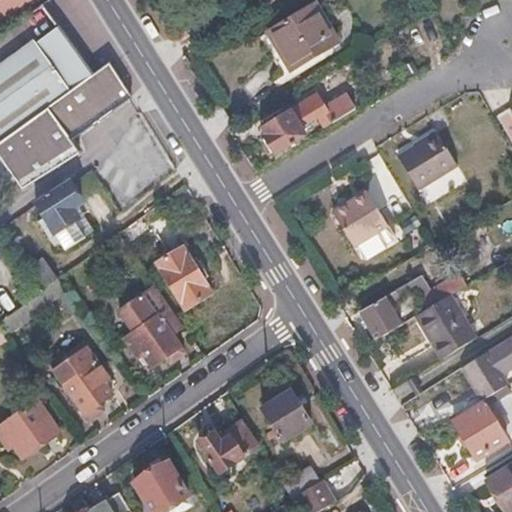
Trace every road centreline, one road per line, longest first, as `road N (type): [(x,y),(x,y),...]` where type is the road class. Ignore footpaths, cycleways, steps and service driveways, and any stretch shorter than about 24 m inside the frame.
road 1 (residential): [(23,511),(301,318)]
road 2 (residential): [(230,203),(505,42)]
road 3 (primary): [(230,203),(107,0)]
road 4 (primary): [(425,511),(301,318)]
road 5 (unknown): [(171,103),(0,210)]
road 6 (primary): [(301,318),(230,203)]
